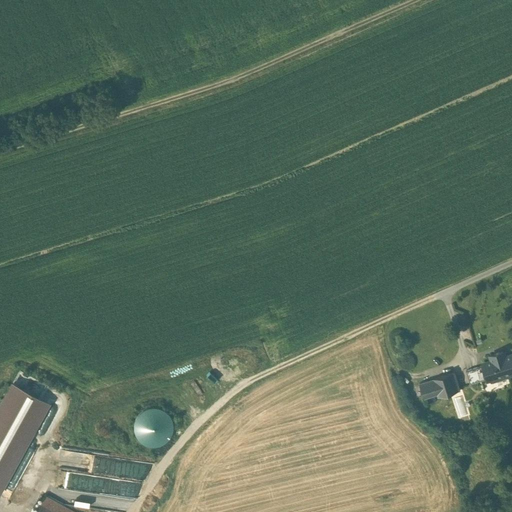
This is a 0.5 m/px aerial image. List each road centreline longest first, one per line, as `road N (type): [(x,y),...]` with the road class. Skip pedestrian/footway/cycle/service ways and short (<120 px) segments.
road 1 (track): [(0,150),(252,71),(415,0)]
road 2 (track): [(388,317),(233,390),(168,454),(136,511)]
